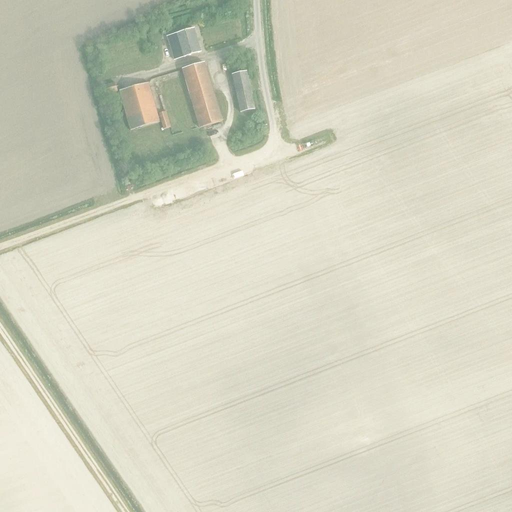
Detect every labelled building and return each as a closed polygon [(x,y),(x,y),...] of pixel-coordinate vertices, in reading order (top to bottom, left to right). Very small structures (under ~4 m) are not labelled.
[(181,58),(200,52),(193,29),(175,35),(167,37),(173,60),(181,58)] [(182,70),(199,128),(222,122),(204,63),(182,70)] [(232,75),(240,113),(254,109),(246,72),(232,75)] [(102,87),(104,95),(117,92),(115,83),(102,87)] [(119,91),(130,130),(159,122),(148,83),(119,91)] [(158,114),(163,129),(170,127),(165,112),(158,114)]
